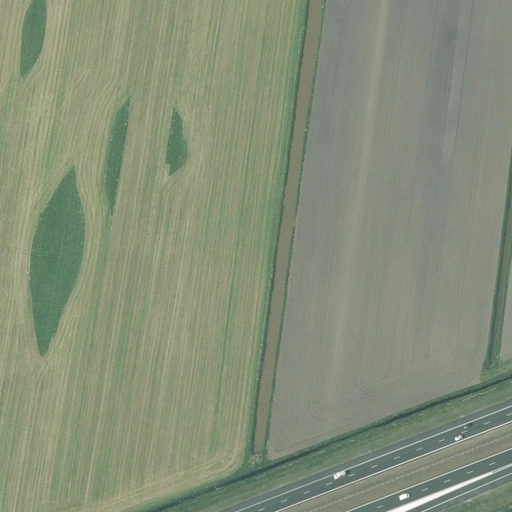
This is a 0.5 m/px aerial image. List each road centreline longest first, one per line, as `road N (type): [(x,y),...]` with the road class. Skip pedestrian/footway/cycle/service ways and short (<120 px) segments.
road 1 (motorway): [(511,414),(259,511)]
road 2 (motorway): [(370,511),(511,458)]
